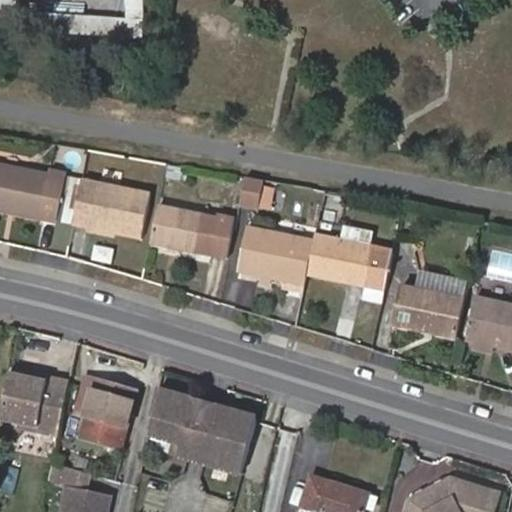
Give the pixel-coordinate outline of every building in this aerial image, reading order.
[(0,0),(0,11),(15,13),(16,0),(0,0)] [(52,178),(0,164),(0,208),(54,222),(64,178),(65,177),(53,174),(52,178)] [(64,178),(54,222),(76,228),(77,224),(79,215),(78,208),(83,182),(64,178)] [(272,212),(275,183),(244,179),(241,208),(272,212)] [(152,196),(83,182),(78,208),(79,215),(77,224),(143,238),(152,196)] [(340,210),(343,194),(331,192),(328,208),(340,210)] [(235,229),(158,212),(150,250),(229,267),(235,229)] [(346,241),(351,242),(371,246),(374,229),(350,224),(346,241)] [(308,277),(314,241),(249,228),(238,270),(306,285),(308,277)] [(346,241),(315,235),(314,241),(308,277),(341,283),(342,278),(344,268),(366,271),(364,279),(389,285),(396,251),(351,242),(346,241)] [(364,279),(366,271),(344,268),(342,278),(363,283),(364,279)] [(460,337),(472,279),(421,269),(417,289),(402,286),(395,325),(460,337)] [(511,305),(479,297),(472,339),(511,348),(511,305)] [(68,386),(9,374),(0,417),(0,428),(57,440),(68,386)] [(136,393),(95,382),(92,392),(83,390),(77,413),(87,417),(82,438),(120,449),(136,393)] [(256,421),(158,391),(148,436),(172,444),(169,455),(239,476),(256,421)] [(96,459),(66,451),(62,467),(92,474),(96,459)] [(68,470),(51,466),(47,485),(63,489),(68,470)] [(86,494),(91,476),(68,470),(63,489),(67,490),(86,494)] [(362,511),(369,493),(312,474),(300,511),(362,511)] [(492,511),(496,497),(463,488),(464,485),(449,481),(443,483),(443,481),(413,493),(414,496),(406,500),(403,511),(492,511)] [(86,494),(67,490),(61,511),(105,511),(109,499),(86,494)]
